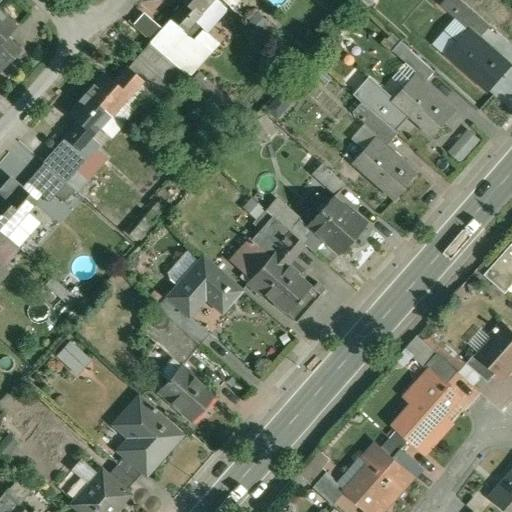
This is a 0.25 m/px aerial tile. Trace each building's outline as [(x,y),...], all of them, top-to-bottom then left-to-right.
[(182,0),(185,2),(150,42),(188,75),(217,42),(206,32),(227,10),(215,0),(182,0)] [(493,26),(464,0),(452,0),(449,4),(484,35),(493,26)] [(17,28),(0,11),(0,56),(8,65),(21,52),(7,38),(17,28)] [(142,37),(153,25),(138,12),(127,24),(142,37)] [(511,67),(511,64),(471,29),(450,54),(492,91),(511,67)] [(436,72),(401,41),(393,50),(428,81),(436,72)] [(188,75),(150,42),(131,64),(155,86),(165,75),(178,86),(188,75)] [(127,67),(114,83),(104,74),(87,93),(111,115),(134,88),(142,80),(127,67)] [(394,99),(393,100),(410,115),(435,137),(457,112),(415,75),(394,99)] [(394,99),(369,76),(353,94),(362,102),(395,131),(410,115),(393,100),(394,99)] [(134,88),(111,115),(123,125),(147,99),(134,88)] [(261,110),(275,118),(287,99),(273,91),(261,110)] [(111,115),(87,93),(69,113),(79,122),(54,150),(77,170),(98,147),(89,139),(111,115)] [(395,131),(362,102),(353,112),(388,143),(397,133),(395,131)] [(258,117),(247,130),(261,142),(273,129),(258,117)] [(463,128),(444,151),(456,162),(476,139),(463,128)] [(418,174),(376,138),(354,162),(396,199),(418,174)] [(77,170),(54,150),(44,162),(45,163),(66,182),(77,170)] [(66,182),(45,163),(28,183),(49,201),(56,194),(66,182)] [(346,184),(322,163),(313,173),(337,194),(346,184)] [(77,170),(66,182),(75,189),(77,191),(87,179),(77,170)] [(11,178),(0,190),(0,231),(4,235),(35,200),(11,178)] [(75,189),(66,182),(56,194),(64,201),(75,189)] [(301,219),(276,198),(266,210),(273,216),(290,231),(301,219)] [(352,215),(333,198),(309,224),(341,253),(366,224),(353,213),(352,215)] [(239,209),(251,218),(258,209),(246,199),(239,209)] [(266,210),(266,209),(256,219),(264,226),(273,216),(266,210)] [(290,231),(273,216),(264,226),(261,229),(277,244),(278,243),(294,257),(305,244),(290,231)] [(277,244),(261,229),(249,243),(253,246),(237,263),(252,277),(247,283),(261,296),(265,292),(298,322),(322,295),(322,294),(326,289),(319,282),(314,287),(299,274),(301,273),(289,262),(294,257),(278,243),(277,244)] [(511,246),(487,275),(508,293),(511,288),(511,246)] [(241,291),(203,257),(168,297),(186,313),(205,291),(224,309),(241,291)] [(0,263),(0,280),(8,271),(0,263)] [(186,313),(168,297),(159,307),(201,344),(210,334),(186,313)] [(201,344),(159,307),(140,329),(181,365),(181,364),(182,365),(201,344)] [(498,330),(493,335),(496,338),(482,353),(479,351),(468,362),(490,381),(499,371),(505,376),(511,368),(511,328),(504,322),(499,328),(499,327),(497,329),(498,330)] [(73,375),(87,360),(65,339),(51,355),(73,375)] [(459,371),(438,352),(426,366),(431,370),(432,369),(448,384),(459,371)] [(182,365),(181,364),(181,365),(159,390),(193,420),(215,394),(182,365)] [(423,403),(401,428),(428,452),(447,431),(438,423),(445,413),(461,396),(448,384),(432,369),(431,370),(411,392),(423,403)] [(182,436),(139,398),(122,417),(138,431),(121,451),(126,455),(144,471),(147,474),(182,436)] [(381,511),(414,476),(378,444),(366,458),(375,466),(350,494),(370,511),(381,511)] [(144,471),(126,455),(119,464),(137,480),(144,471)] [(137,480),(119,464),(108,476),(126,492),(137,480)] [(103,472),(74,505),(82,511),(114,511),(129,495),(126,492),(108,476),(103,472)] [(347,490),(326,472),(313,487),(334,505),(347,490)] [(511,511),(511,473),(493,495),(511,511)] [(28,511),(10,496),(0,506),(0,511),(28,511)]
